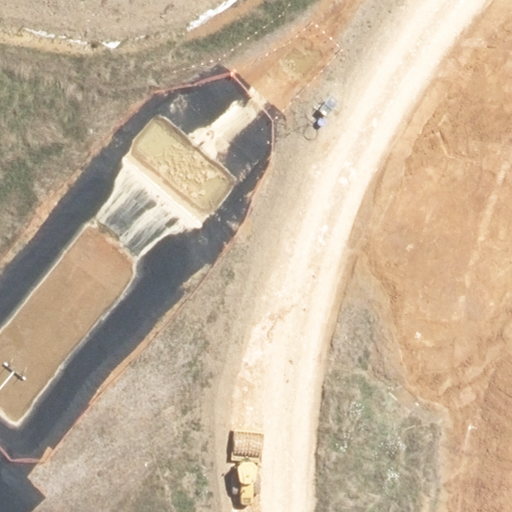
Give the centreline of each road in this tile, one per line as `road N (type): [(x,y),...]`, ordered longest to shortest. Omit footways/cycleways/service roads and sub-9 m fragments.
road 1 (unknown): [(297,511),(304,466),(480,101)]
road 2 (unknown): [(480,101),(408,377),(401,449),(412,511)]
